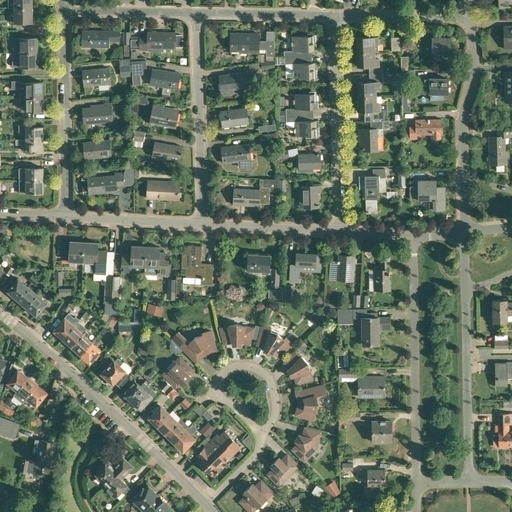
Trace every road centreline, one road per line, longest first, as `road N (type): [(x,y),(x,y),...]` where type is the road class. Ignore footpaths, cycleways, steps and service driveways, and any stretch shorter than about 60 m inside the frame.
road 1 (residential): [(205,505),(0,312)]
road 2 (residential): [(466,481),(462,231)]
road 3 (residential): [(416,481),(413,236)]
road 4 (residential): [(339,231),(333,14)]
road 5 (residential): [(462,231),(470,15)]
road 6 (residential): [(202,224),(197,12)]
road 7 (residential): [(64,216),(64,10)]
road 8 (residential): [(202,224),(64,216)]
road 9 (residential): [(339,231),(202,224)]
road 10 (residential): [(470,15),(333,14)]
road 11 (residential): [(333,14),(197,12)]
road 12 (residential): [(197,12),(64,10)]
road 13 (residential): [(212,388),(234,369),(258,372),(272,396),(264,434)]
